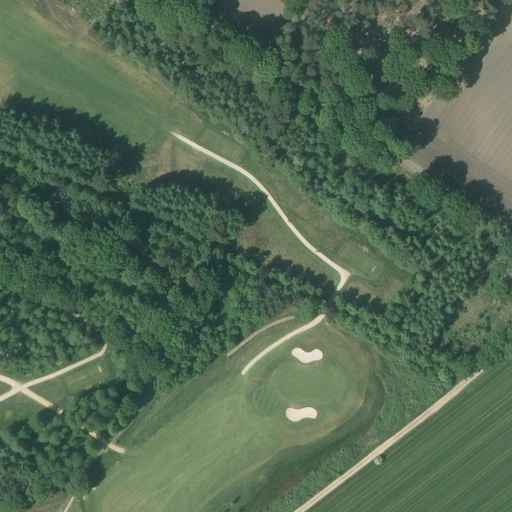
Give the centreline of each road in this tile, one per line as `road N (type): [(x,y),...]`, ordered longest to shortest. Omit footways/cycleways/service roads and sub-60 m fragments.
road 1 (track): [(0,164),(392,340),(468,383)]
road 2 (unclassified): [(511,239),(160,0)]
road 3 (track): [(468,383),(303,511)]
